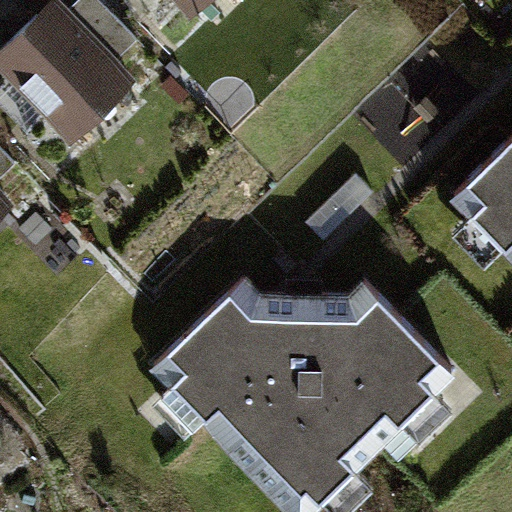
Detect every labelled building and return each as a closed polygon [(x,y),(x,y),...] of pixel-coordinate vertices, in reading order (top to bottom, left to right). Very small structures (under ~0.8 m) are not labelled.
[(79,0),(71,8),(63,0),(47,0),(0,48),(0,56),(82,137),(138,80),(118,61),(145,34),(110,0),(79,0)] [(199,0),(208,8),(215,0),(199,0)] [(511,131),(442,200),(511,272),(511,131)] [(0,216),(11,205),(0,195),(0,176),(17,159),(0,141),(0,216)] [(373,276),(254,274),(155,371),(291,511),(314,511),(465,356),(373,276)]
